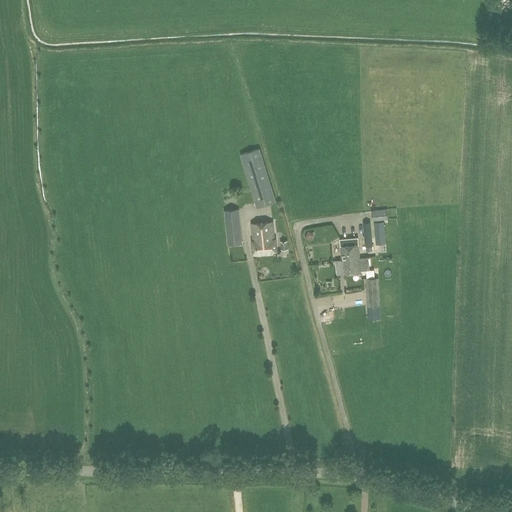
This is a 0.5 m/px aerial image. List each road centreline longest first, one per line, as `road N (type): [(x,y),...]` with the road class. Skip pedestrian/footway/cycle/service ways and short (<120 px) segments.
road 1 (tertiary): [(235,473),(0,472)]
road 2 (unclassified): [(295,474),(250,255)]
road 3 (unclassified): [(356,476),(304,264)]
road 4 (tertiary): [(477,511),(401,483),(356,476)]
